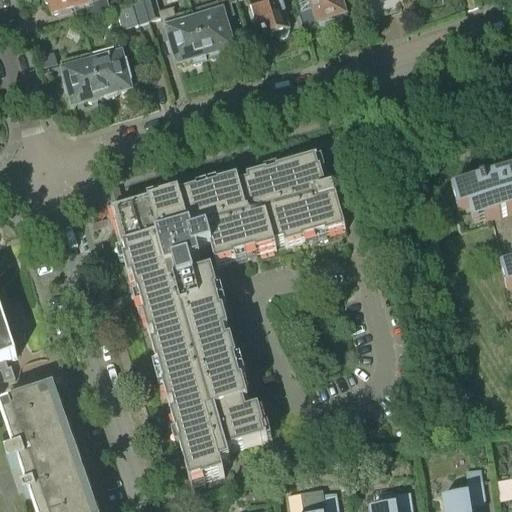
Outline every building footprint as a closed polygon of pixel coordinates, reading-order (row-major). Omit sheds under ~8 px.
[(44,0),(45,4),(50,7),(53,17),(74,11),(77,23),(110,13),(106,0),(100,2),(99,0),(44,0)] [(204,60),(191,15),(176,20),(173,11),(160,15),(155,0),(148,0),(143,2),(144,7),(149,24),(161,21),(163,26),(165,25),(178,68),(190,64),(190,66),(194,68),(201,66),(203,62),(203,61),(204,60)] [(234,19),(230,7),(236,5),(234,0),(215,0),(217,5),(191,13),(192,15),(191,15),(204,60),(207,59),(207,61),(211,64),(219,61),(221,57),(220,55),(233,51),(224,22),(234,19)] [(248,0),(249,1),(248,1),(257,29),(263,28),(265,35),(263,35),(264,40),(275,36),(276,38),(278,40),(281,41),(284,41),(287,40),(288,38),(289,35),(288,33),(283,16),(287,15),(282,0),(248,0)] [(294,0),(303,30),(317,27),(331,23),(334,25),(341,23),(342,19),(346,18),(339,0),(294,0)] [(367,0),(374,20),(401,11),(397,0),(367,0)] [(144,7),(133,10),(139,29),(150,26),(149,24),(144,7)] [(123,33),(139,29),(133,10),(117,15),(123,33)] [(92,65),(102,101),(105,101),(108,102),(115,100),(117,97),(132,93),(129,83),(130,83),(126,66),(125,67),(120,50),(107,53),(109,61),(92,65)] [(57,68),(53,56),(40,60),(44,72),(57,68)] [(102,101),(92,65),(77,69),(75,63),(62,66),(66,83),(65,83),(69,100),(71,100),(74,109),(88,105),(91,106),(98,104),(100,102),(102,101)] [(219,296),(218,294),(213,276),(195,281),(192,268),(202,266),(199,256),(212,252),(217,270),(236,264),(236,263),(257,257),(257,258),(277,253),(275,248),(285,246),(286,250),(306,245),(305,243),(326,237),(326,239),(346,233),(337,200),(336,200),(333,191),(327,193),(321,172),(319,172),(317,163),(318,163),(318,160),(276,172),(277,173),(268,176),(267,174),(248,180),(249,184),(240,187),(238,183),(219,188),(219,190),(198,196),(198,194),(180,199),(180,197),(113,216),(114,219),(116,219),(118,228),(117,229),(124,254),(125,253),(127,263),(124,264),(130,283),(134,282),(139,300),(140,299),(146,320),(144,321),(150,340),(154,339),(157,348),(153,349),(158,369),(160,368),(165,389),(164,390),(169,409),(174,408),(176,417),(172,419),(177,438),(179,438),(181,447),(180,447),(191,489),(194,488),(193,487),(203,484),(203,485),(225,479),(222,468),(231,466),(228,455),(260,446),(252,415),(247,416),(245,407),(249,406),(244,386),(242,387),(236,366),(238,365),(233,346),(228,347),(225,338),(230,336),(224,317),(222,317),(217,297),(219,296)] [(511,176),(452,193),(459,215),(470,212),(474,227),(511,216),(511,176)] [(423,262),(442,258),(439,247),(420,252),(423,262)] [(511,267),(501,270),(507,293),(511,291),(511,267)] [(0,366),(17,361),(0,308),(0,366)] [(6,458),(10,471),(20,468),(28,491),(23,493),(23,494),(26,502),(31,500),(35,511),(92,511),(51,394),(0,411),(15,455),(6,458)] [(471,511),(471,510),(486,508),(483,485),(481,474),(466,476),(468,486),(466,486),(467,489),(452,492),(453,499),(443,501),(444,511),(471,511)] [(395,497),(394,498),(373,501),(375,511),(372,511),(412,511),(410,496),(396,498),(395,497)] [(322,498),(320,498),(300,501),(301,511),(338,511),(336,497),(322,499),(322,498)]
